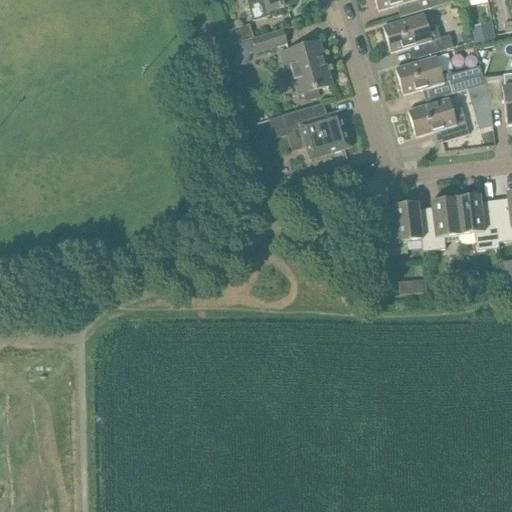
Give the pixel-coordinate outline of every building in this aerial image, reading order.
[(246,0),(248,7),(253,21),(269,17),(268,13),(296,5),(294,0),(246,0)] [(374,0),(378,13),(397,8),(401,6),(404,18),(458,2),(457,0),(374,0)] [(410,50),(414,49),(417,60),(450,50),(447,38),(440,40),(437,27),(427,30),(423,16),(383,29),(391,56),(410,50)] [(492,23),(471,28),(476,48),(496,43),(492,23)] [(243,43),(232,66),(247,67),(252,56),(287,46),(282,32),(243,43)] [(299,50),(286,54),(291,71),(298,97),(312,93),(331,87),(318,44),(299,50)] [(429,102),(485,86),(483,80),(479,68),(452,76),(450,71),(440,74),(436,59),(395,71),(403,98),(426,91),(429,102)] [(483,80),(485,86),(490,107),(504,105),(506,128),(511,127),(511,88),(505,90),(503,77),(483,80)] [(448,101),(427,107),(408,113),(416,140),(439,133),(442,145),(469,137),(461,110),(452,113),(448,101)] [(282,118),(286,131),(299,127),(310,162),(350,150),(339,114),(327,118),(323,106),(282,118)] [(490,110),(474,115),(479,132),(492,128),(490,110)] [(507,206),(494,207),(498,245),(511,243),(511,193),(506,194),(507,206)] [(498,245),(494,207),(481,209),(479,198),(455,201),(460,242),(475,240),(476,254),(499,251),(498,245)] [(432,215),(419,216),(418,216),(422,247),(421,247),(422,254),(445,251),(445,244),(460,242),(455,201),(430,204),(432,215)] [(418,216),(419,216),(417,205),(392,208),(394,219),(380,221),(384,259),(407,256),(407,249),(421,247),(422,247),(418,216)] [(511,278),(502,280),(503,289),(511,288),(511,278)] [(426,281),(413,282),(414,296),(427,295),(426,281)]
